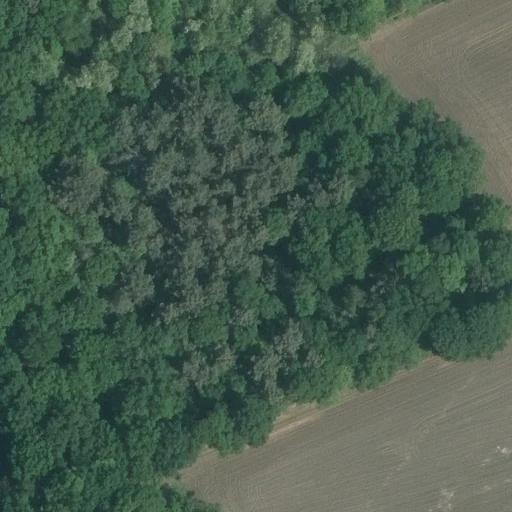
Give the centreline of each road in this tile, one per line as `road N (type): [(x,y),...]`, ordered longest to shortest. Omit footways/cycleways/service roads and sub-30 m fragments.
road 1 (track): [(106,511),(511,333)]
road 2 (track): [(68,511),(0,208)]
